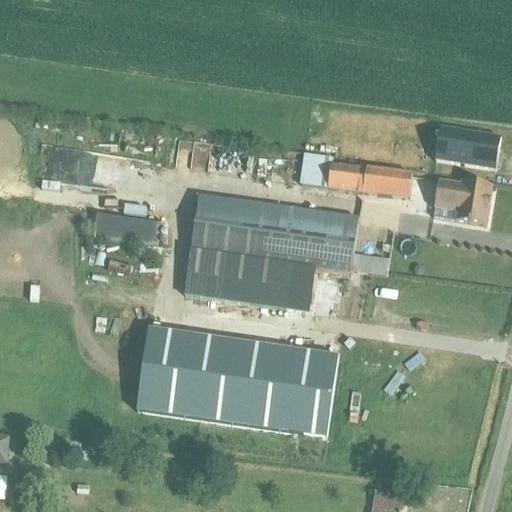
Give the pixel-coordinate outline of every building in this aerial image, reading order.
[(508,152),(511,140),(497,136),(494,148),(508,152)] [(304,156),(300,187),(410,202),(413,176),(332,166),(333,160),(304,156)] [(439,183),(434,220),(487,229),(493,189),(461,184),(461,187),(439,183)] [(200,199),(185,299),(309,315),(315,273),(351,278),(351,274),(387,279),(390,262),(354,257),(359,221),(200,199)] [(162,253),(166,230),(98,219),(95,242),(162,253)] [(92,257),(91,277),(117,277),(117,257),(92,257)] [(115,317),(117,303),(96,300),(94,314),(115,317)] [(149,332),(137,415),(327,443),(339,360),(149,332)] [(428,343),(430,334),(410,332),(409,340),(428,343)] [(0,438),(0,466),(8,467),(10,440),(0,438)] [(375,493),(372,511),(403,511),(405,498),(375,493)]
